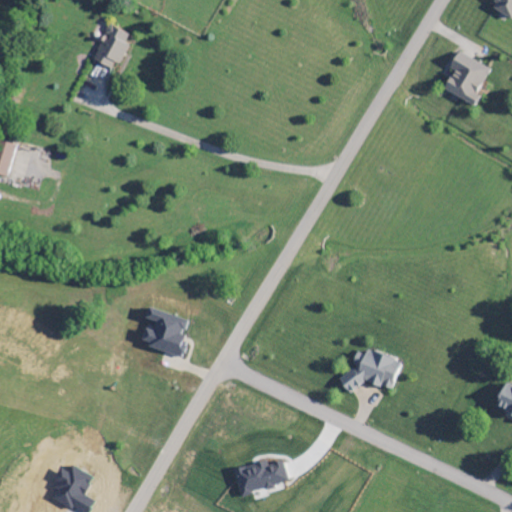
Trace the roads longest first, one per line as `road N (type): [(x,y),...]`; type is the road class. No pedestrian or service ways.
road 1 (residential): [(443,0),(131,511)]
road 2 (residential): [(511,507),(223,362)]
